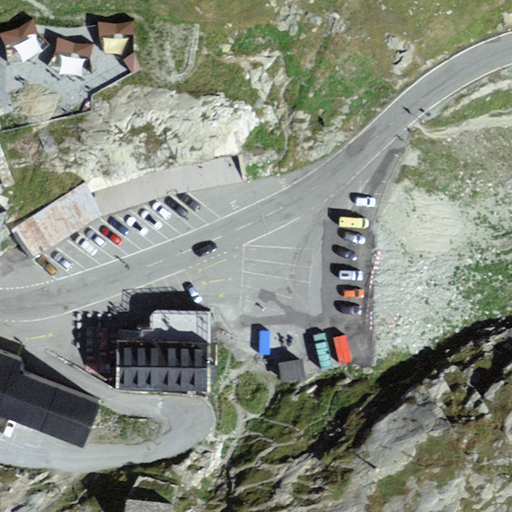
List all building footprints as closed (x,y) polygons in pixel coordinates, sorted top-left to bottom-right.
[(24,15),(24,27),(144,27),(144,14),(24,15)] [(14,227),(32,257),(60,239),(73,232),(103,215),(94,200),(84,184),(14,227)] [(148,345),(119,345),(117,385),(207,388),(209,348),(148,345)] [(0,415),(2,412),(85,444),(101,404),(6,367),(12,351),(0,346),(0,415)] [(304,366),(279,367),(280,387),(305,386),(304,366)] [(172,511),(173,493),(130,490),(129,511),(172,511)]
